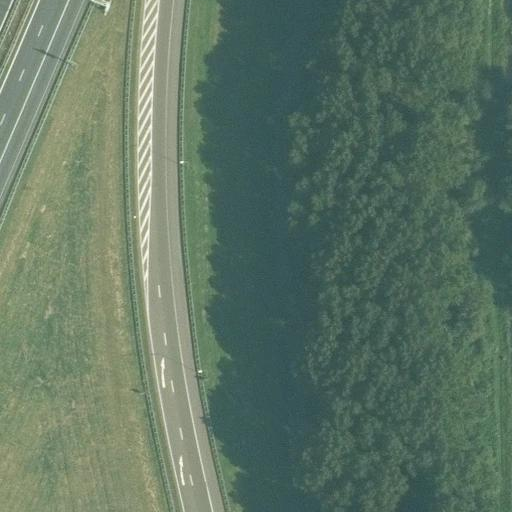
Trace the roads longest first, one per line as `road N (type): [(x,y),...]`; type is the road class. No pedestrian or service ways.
road 1 (motorway): [(199,511),(177,419),(158,234),(166,0)]
road 2 (motorway): [(0,135),(58,0)]
